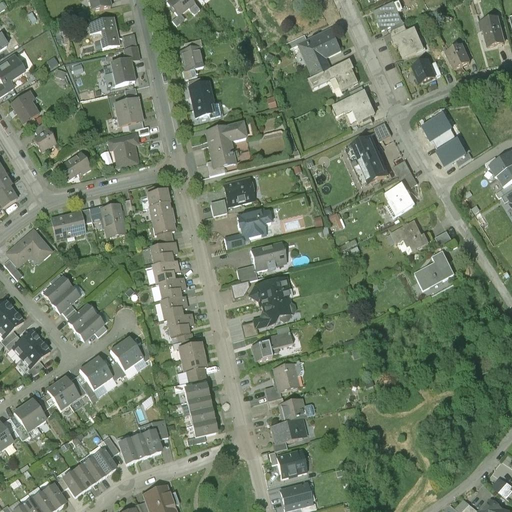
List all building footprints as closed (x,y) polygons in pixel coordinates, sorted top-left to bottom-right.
[(108,0),(89,0),(92,12),(110,8),(108,0)] [(172,0),(167,4),(178,17),(188,9),(194,16),(199,11),(194,4),(190,0),(172,0)] [(394,5),(392,6),(391,3),(381,7),(382,10),(374,13),(382,32),(391,28),(402,23),(397,14),(401,12),(402,10),(400,4),(397,4),(394,5)] [(113,21),(87,27),(90,36),(103,35),(105,41),(100,43),(102,51),(119,47),(119,46),(118,47),(115,32),(116,32),(113,21)] [(404,28),(402,23),(391,28),(393,33),(404,28)] [(497,24),(483,28),(486,39),(485,39),(488,48),(503,44),(497,24)] [(407,34),(404,28),(393,33),(395,39),(407,34)] [(305,42),(298,45),(298,46),(301,53),(306,51),(312,64),(323,59),(339,51),(330,30),(305,42)] [(395,39),(392,40),(394,45),(396,44),(399,51),(403,61),(424,51),(415,30),(407,34),(395,39)] [(303,36),(285,44),(288,50),(298,46),(298,45),(305,42),(303,36)] [(133,37),(122,40),(125,52),(136,49),(133,37)] [(200,42),(188,45),(190,51),(198,49),(198,50),(202,49),(200,42)] [(470,65),(462,47),(446,55),(451,67),(452,67),(454,72),(470,65)] [(125,52),(123,52),(126,63),(126,66),(130,65),(139,62),(136,49),(125,52)] [(198,49),(190,51),(180,54),(184,73),(182,73),(184,82),(197,79),(196,78),(194,71),(203,69),(198,50),(198,49)] [(13,58),(0,66),(0,80),(3,85),(4,86),(9,83),(23,74),(13,58)] [(323,59),(312,64),(307,66),(310,72),(317,69),(326,65),(323,59)] [(331,70),(328,71),(329,72),(320,76),(317,69),(310,72),(313,78),(308,80),(312,89),(330,81),(329,79),(334,77),(341,92),(358,84),(352,71),(354,70),(350,61),(331,70)] [(126,63),(111,67),(113,77),(116,76),(119,88),(135,84),(130,65),(126,66),(126,63)] [(430,67),(428,63),(412,70),(420,87),(435,80),(430,67)] [(326,65),(317,69),(320,76),(329,72),(328,71),(331,70),(328,64),(326,65)] [(430,67),(435,80),(441,78),(436,65),(430,67)] [(200,82),(188,85),(190,91),(201,88),(200,82)] [(3,85),(0,87),(0,98),(13,90),(9,83),(4,86),(3,85)] [(201,88),(190,91),(193,104),(192,104),(196,119),(204,118),(205,121),(211,118),(209,110),(213,109),(208,86),(201,88)] [(362,89),(350,94),(352,99),(353,98),(353,99),(362,94),(364,93),(362,89)] [(135,90),(124,93),(127,104),(135,102),(138,102),(135,90)] [(362,94),(353,99),(353,98),(352,99),(333,108),(337,117),(353,110),(356,116),(359,115),(361,121),(374,115),(370,107),(369,108),(362,94)] [(29,95),(10,106),(23,127),(25,126),(34,120),(35,120),(27,107),(34,103),(29,95)] [(127,104),(114,107),(119,128),(142,123),(140,115),(138,115),(135,102),(127,104)] [(430,118),(434,124),(443,119),(446,117),(444,112),(438,113),(430,118)] [(433,143),(451,133),(443,119),(434,124),(423,130),(431,145),(433,143)] [(34,120),(25,126),(29,134),(34,131),(39,128),(34,120)] [(384,124),(373,130),(378,142),(391,136),(384,124)] [(39,128),(34,131),(38,139),(47,133),(42,126),(39,128)] [(242,126),(205,134),(212,164),(222,162),(223,169),(235,166),(233,157),(230,158),(226,145),(245,140),(242,126)] [(38,139),(33,142),(41,155),(56,145),(48,133),(47,133),(38,139)] [(451,133),(433,143),(439,154),(436,155),(445,169),(456,163),(465,158),(451,133)] [(135,137),(108,143),(110,152),(115,150),(119,168),(137,164),(133,146),(137,145),(135,137)] [(370,139),(349,149),(352,156),(347,158),(353,170),(379,158),(370,139)] [(106,165),(113,163),(109,151),(102,154),(106,165)] [(64,167),(60,169),(61,170),(68,182),(77,176),(78,179),(91,171),(81,156),(64,167)] [(465,158),(456,163),(459,169),(472,161),(469,156),(465,158)] [(497,179),(511,170),(511,157),(511,156),(490,170),(496,180),(497,179)] [(379,158),(353,170),(358,181),(363,179),(366,185),(387,176),(379,158)] [(497,159),(486,163),(488,168),(499,164),(497,159)] [(404,161),(392,168),(399,180),(411,174),(404,161)] [(60,162),(50,169),(53,174),(61,170),(60,169),(64,167),(60,162)] [(212,164),(206,165),(209,178),(225,174),(223,169),(222,162),(212,164)] [(511,170),(497,179),(504,189),(511,185),(511,184),(511,170)] [(4,175),(0,176),(0,194),(9,189),(11,187),(4,175)] [(249,181),(224,187),(229,207),(254,201),(249,181)] [(402,185),(384,195),(389,203),(385,205),(393,218),(414,205),(402,185)] [(499,200),(501,198),(511,191),(511,187),(511,185),(504,189),(495,195),(499,200)] [(160,187),(146,190),(147,196),(161,193),(160,187)] [(0,194),(0,204),(3,209),(17,201),(9,189),(0,194)] [(508,201),(511,198),(511,191),(501,198),(504,204),(509,201),(508,201)] [(147,196),(150,209),(168,205),(169,205),(166,192),(161,193),(147,196)] [(224,202),(211,205),(213,217),(227,213),(224,202)] [(150,209),(149,210),(152,223),(173,218),(171,211),(170,211),(168,205),(150,209)] [(118,206),(104,209),(106,219),(106,220),(107,226),(105,227),(107,235),(124,232),(118,206)] [(102,207),(89,210),(92,222),(106,220),(106,219),(104,209),(102,209),(102,207)] [(89,210),(78,212),(79,215),(80,215),(82,225),(92,222),(89,210)] [(260,212),(237,217),(239,224),(238,224),(239,230),(240,229),(241,235),(243,241),(262,236),(261,230),(262,230),(264,227),(264,226),(271,224),(268,213),(261,215),(260,212)] [(79,215),(52,221),(56,240),(84,234),(82,225),(80,215),(79,215)] [(173,218),(152,223),(155,236),(157,235),(170,232),(174,231),(173,225),(174,225),(173,218)] [(414,223),(391,235),(396,244),(406,239),(409,245),(412,243),(415,251),(428,244),(424,236),(421,238),(414,223)] [(452,242),(445,231),(434,237),(440,248),(452,242)] [(170,232),(157,235),(158,241),(172,238),(170,232)] [(33,233),(7,256),(17,268),(35,253),(42,261),(51,253),(33,233)] [(241,235),(224,239),(227,251),(245,246),(243,241),(241,235)] [(172,238),(158,241),(160,247),(173,244),(172,238)] [(160,247),(150,249),(154,268),(172,263),(171,255),(177,254),(174,244),(160,247)] [(270,249),(263,250),(262,248),(250,251),(254,267),(256,273),(267,270),(266,264),(274,262),(275,268),(287,265),(282,244),(270,246),(270,249)] [(442,253),(431,259),(434,265),(414,275),(418,282),(417,282),(422,291),(428,288),(427,286),(441,279),(443,282),(454,276),(442,253)] [(154,268),(152,268),(156,286),(159,285),(174,282),(173,274),(178,272),(176,263),(172,263),(154,268)] [(254,267),(237,271),(240,285),(248,283),(257,280),(256,273),(254,267)] [(272,274),(271,269),(257,272),(258,277),(272,274)] [(58,276),(49,284),(53,288),(62,280),(58,276)] [(71,290),(62,280),(53,288),(43,297),(52,306),(71,290)] [(174,282),(159,285),(163,303),(180,299),(178,292),(185,290),(182,280),(174,282)] [(286,280),(275,283),(274,281),(266,284),(266,285),(255,287),(249,297),(257,302),(257,301),(260,303),(261,303),(262,307),(289,301),(291,300),(291,299),(292,297),(291,291),(289,291),(286,280)] [(240,285),(231,287),(234,300),(244,298),(249,288),(248,283),(240,285)] [(71,290),(52,306),(60,316),(61,314),(70,306),(79,299),(71,290)] [(190,308),(196,306),(194,297),(187,298),(190,308)] [(163,303),(160,304),(164,322),(167,321),(182,318),(180,310),(186,309),(184,299),(180,299),(163,303)] [(289,301),(262,307),(264,315),(262,315),(260,318),(261,320),(253,322),(253,323),(255,330),(256,330),(267,327),(267,328),(274,326),(278,320),(280,319),(280,321),(283,324),(288,323),(290,319),(289,317),(293,316),(295,312),(294,307),(290,305),(289,301)] [(0,307),(0,325),(14,313),(5,303),(0,307)] [(70,306),(61,314),(65,319),(74,311),(70,306)] [(69,323),(68,325),(76,334),(95,318),(87,308),(78,316),(69,323)] [(74,311),(65,319),(69,323),(78,316),(74,311)] [(14,313),(0,325),(0,336),(4,341),(13,333),(23,324),(14,313)] [(182,318),(167,321),(171,339),(177,338),(188,335),(186,327),(193,326),(190,316),(182,318)] [(95,318),(76,334),(84,343),(94,335),(103,327),(95,318)] [(253,323),(241,326),(244,340),(258,336),(256,330),(255,330),(253,323)] [(103,327),(94,335),(98,339),(107,332),(103,327)] [(13,333),(4,341),(1,343),(5,348),(17,338),(13,333)] [(21,342),(12,350),(21,361),(40,344),(31,333),(21,342)] [(112,350),(128,339),(126,335),(109,346),(112,350)] [(188,335),(177,338),(179,344),(182,343),(192,341),(190,335),(188,335)] [(289,335),(266,340),(267,344),(252,348),(256,363),(272,359),(271,355),(279,353),(278,350),(292,347),(289,335)] [(17,338),(5,348),(9,353),(12,350),(21,342),(17,338)] [(136,350),(129,340),(119,347),(133,367),(143,361),(136,350)] [(192,341),(182,343),(183,349),(198,345),(197,340),(192,341)] [(40,344),(21,361),(30,371),(39,363),(50,354),(40,344)] [(146,344),(136,350),(143,361),(145,363),(150,360),(146,344)] [(183,349),(178,350),(181,362),(204,357),(201,345),(198,345),(183,349)] [(133,367),(119,347),(110,353),(117,364),(124,374),(133,367)] [(204,357),(181,362),(184,374),(187,373),(203,369),(206,368),(204,357)] [(105,370),(98,359),(88,366),(103,387),(112,380),(105,370)] [(45,370),(39,363),(30,371),(27,374),(31,379),(45,370)] [(124,374),(117,364),(112,368),(119,379),(120,380),(126,376),(124,374)] [(103,387),(88,366),(79,373),(86,383),(93,393),(103,387)] [(112,368),(111,366),(105,370),(112,380),(114,382),(119,379),(112,368)] [(292,367),(273,372),(277,388),(279,395),(280,395),(298,390),(292,367)] [(203,369),(187,373),(188,379),(205,375),(203,369)] [(205,375),(188,379),(189,385),(191,384),(206,381),(205,375)] [(81,387),(75,379),(68,385),(79,400),(86,395),(81,387)] [(65,380),(56,387),(70,407),(79,400),(68,385),(65,380)] [(93,393),(86,383),(81,387),(86,395),(89,400),(95,396),(93,393)] [(189,385),(174,388),(175,394),(184,392),(193,390),(191,384),(189,385)] [(70,407),(56,387),(47,393),(60,413),(70,407)] [(193,390),(184,392),(187,404),(208,399),(205,387),(193,390)] [(277,388),(264,392),(267,404),(281,400),(280,395),(279,395),(277,388)] [(50,408),(43,398),(38,402),(45,412),(50,408)] [(208,399),(187,404),(190,416),(210,411),(208,399)] [(281,400),(267,404),(269,411),(278,408),(278,407),(283,406),(281,400)] [(38,402),(34,405),(40,415),(45,412),(38,402)] [(300,402),(292,404),(291,402),(288,403),(287,405),(283,406),(278,407),(278,408),(283,426),(301,421),(302,421),(302,420),(313,418),(314,416),(312,408),(310,407),(301,410),(300,402)] [(32,403),(23,409),(36,429),(45,423),(40,415),(34,405),(32,403)] [(36,429),(23,409),(14,415),(22,427),(27,435),(36,429)] [(210,411),(190,416),(192,428),(213,423),(210,411)] [(10,420),(5,424),(12,434),(14,432),(16,430),(10,420)] [(283,426),(270,429),(272,439),(275,440),(276,446),(277,447),(285,445),(303,440),(301,433),(303,429),(301,421),(283,426)] [(163,423),(150,427),(156,444),(167,441),(163,423)] [(213,423),(192,428),(195,440),(204,438),(216,435),(213,423)] [(5,424),(0,427),(7,437),(12,434),(5,424)] [(0,427),(0,446),(3,452),(12,445),(7,437),(0,427)] [(27,435),(22,427),(16,430),(14,432),(22,443),(30,438),(27,435)] [(156,444),(150,427),(139,431),(142,440),(149,460),(160,456),(156,444)] [(195,440),(186,442),(188,448),(205,444),(204,438),(195,440)] [(142,440),(130,444),(137,464),(149,460),(142,440)] [(118,456),(108,441),(103,445),(113,459),(118,456)] [(130,444),(119,448),(126,468),(137,464),(130,444)] [(113,459),(103,445),(98,448),(99,450),(108,463),(113,459)] [(285,445),(277,447),(276,446),(272,447),(274,455),(274,454),(286,451),(285,445)] [(108,463),(99,450),(89,457),(92,462),(105,480),(115,473),(108,463)] [(274,455),(269,456),(272,468),(277,466),(276,460),(274,454),(274,455)] [(301,454),(276,460),(277,466),(281,481),(306,474),(301,454)] [(105,480),(92,462),(89,457),(79,464),(83,469),(95,487),(105,480)] [(95,487),(83,469),(73,476),(85,494),(95,487)] [(85,494),(73,476),(62,483),(68,491),(75,501),(85,494)] [(56,484),(52,479),(47,482),(53,490),(58,497),(63,494),(56,484)] [(62,483),(61,481),(56,484),(63,494),(68,491),(62,483)] [(511,493),(499,483),(492,493),(506,506),(511,498),(511,493)] [(306,487),(280,493),(284,511),(292,511),(301,510),(311,507),(306,487)] [(58,497),(53,490),(42,497),(52,511),(58,511),(65,507),(58,497)] [(164,490),(142,498),(145,505),(147,511),(174,511),(174,509),(171,510),(167,498),(164,490)] [(175,496),(167,498),(171,510),(174,509),(179,507),(175,496)] [(52,511),(42,497),(32,504),(37,511),(52,511)]
